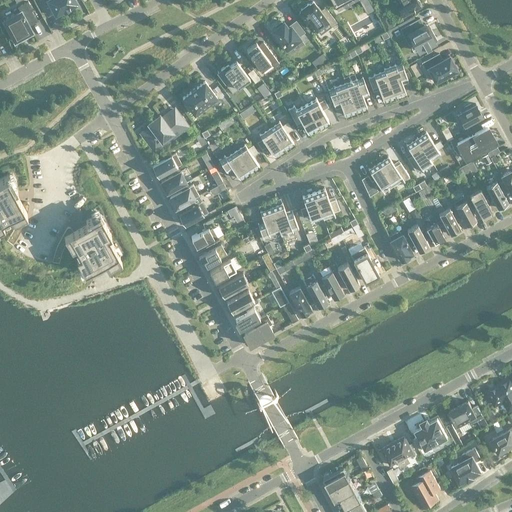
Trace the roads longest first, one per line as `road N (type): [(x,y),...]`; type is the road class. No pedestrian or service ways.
road 1 (unclassified): [(451,91),(332,133),(250,185),(254,193),(343,162)]
road 2 (residential): [(246,361),(109,115)]
road 3 (residential): [(109,115),(268,0)]
road 4 (residential): [(356,436),(511,350)]
road 5 (residential): [(246,361),(400,279)]
road 6 (unclassified): [(343,162),(400,279)]
road 7 (unclassified): [(343,162),(451,91)]
road 8 (residential): [(400,279),(511,220)]
